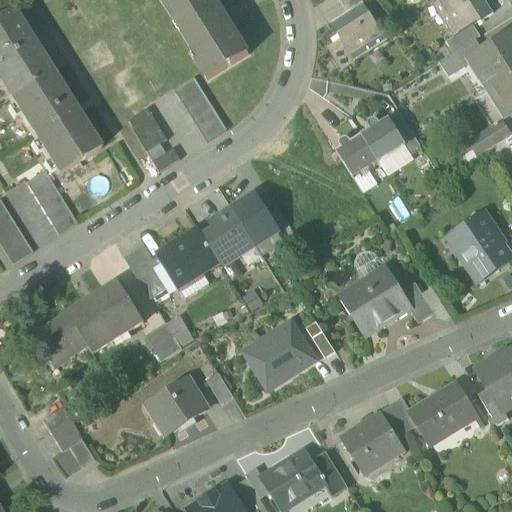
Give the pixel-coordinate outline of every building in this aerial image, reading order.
[(155,0),(197,65),(200,64),(160,0),(155,0)] [(197,65),(208,83),(249,57),(213,0),(160,0),(200,64),(197,65)] [(337,0),(347,14),(362,5),(363,6),(372,0),(337,0)] [(453,39),(454,40),(473,27),(493,15),(483,0),(447,0),(440,4),(452,22),(445,27),(453,39)] [(434,9),(445,27),(452,22),(440,4),(434,9)] [(327,49),(342,73),(369,55),(365,50),(383,38),(363,6),(362,5),(347,14),(330,25),(340,40),(327,49)] [(0,88),(9,103),(52,76),(11,11),(0,18),(0,88)] [(453,56),(454,55),(476,41),(481,38),(473,27),(454,40),(453,39),(445,44),(453,56)] [(476,58),(495,89),(511,77),(511,32),(482,51),(474,57),(476,58)] [(365,50),(369,55),(387,44),(383,38),(365,50)] [(482,51),(476,41),(454,55),(461,67),(467,64),(476,58),(474,57),(482,51)] [(454,55),(453,56),(439,65),(449,80),(469,68),(467,64),(461,67),(454,55)] [(99,151),(52,76),(9,103),(56,179),(99,151)] [(511,111),(511,77),(495,89),(510,113),(511,111)] [(174,93),(207,145),(227,133),(194,80),(174,93)] [(127,124),(147,155),(160,147),(167,142),(148,112),(148,111),(127,124)] [(406,148),(410,155),(420,149),(415,140),(399,115),(390,121),(406,147),(406,148)] [(451,149),(463,168),(482,156),(509,139),(497,120),(451,149)] [(371,132),(361,138),(379,165),(406,148),(406,147),(390,121),(380,127),(378,124),(375,122),(372,123),(369,126),(369,129),(371,132)] [(337,130),(351,144),(361,138),(347,123),(346,122),(336,129),(337,130)] [(368,172),(379,165),(361,138),(351,144),(349,145),(349,143),(346,140),(343,140),(341,142),(339,144),(339,147),(341,150),(336,154),(353,181),(368,172)] [(147,155),(152,164),(166,156),(160,147),(147,155)] [(406,148),(379,165),(388,180),(415,164),(410,155),(406,148)] [(159,175),(160,175),(180,163),(180,162),(174,153),(173,151),(166,156),(152,164),(159,175)] [(299,215),(353,181),(336,154),(281,188),(299,215)] [(378,188),(368,172),(353,181),(363,197),(378,188)] [(25,187),(58,239),(76,227),(44,175),(25,187)] [(255,197),(232,212),(255,249),(278,235),(255,197)] [(0,250),(11,269),(31,256),(0,205),(0,250)] [(214,233),(233,263),(255,249),(232,212),(210,226),(214,233)] [(458,255),(478,285),(510,264),(501,251),(505,248),(485,216),(454,236),(463,251),(458,255)] [(161,266),(177,293),(203,277),(220,266),(203,240),(199,233),(157,259),(157,260),(161,266)] [(233,263),(214,233),(203,240),(220,266),(222,270),(233,263)] [(285,245),(278,235),(255,249),(262,260),(285,245)] [(124,261),(150,303),(166,293),(153,271),(161,266),(157,260),(153,262),(144,248),(134,255),(124,261)] [(355,271),(362,282),(383,269),(376,259),(370,254),(360,255),(354,263),(355,271)] [(169,297),(177,293),(161,266),(153,271),(166,293),(169,297)] [(352,317),(365,339),(409,312),(410,311),(400,295),(394,286),(396,281),(389,270),(383,269),(362,282),(361,287),(343,298),(354,316),(352,317)] [(203,277),(177,293),(184,303),(209,287),(203,277)] [(425,280),(415,286),(435,317),(431,319),(434,323),(436,326),(439,327),(444,326),(451,322),(425,280)] [(118,284),(66,316),(88,351),(92,357),(113,343),(109,337),(124,328),(127,334),(144,324),(118,284)] [(418,327),(431,319),(435,317),(415,286),(400,295),(410,311),(409,312),(418,327)] [(253,292),(242,299),(252,314),(263,307),(253,292)] [(52,373),(88,351),(66,316),(30,339),(52,373)] [(179,318),(166,326),(169,331),(171,330),(175,336),(173,337),(182,351),(195,343),(179,318)] [(317,324),(306,331),(325,362),(335,355),(317,324)] [(263,357),(250,365),(268,393),(316,364),(290,325),(257,346),(263,357)] [(146,339),(161,364),(182,352),(182,351),(173,337),(175,336),(171,330),(169,331),(166,326),(146,339)] [(243,355),(250,365),(263,357),(257,346),(243,355)] [(488,391),(503,415),(504,414),(511,409),(511,352),(505,357),(505,358),(478,375),(488,391)] [(208,384),(222,407),(233,400),(219,377),(208,384)] [(168,435),(169,437),(207,412),(206,411),(203,413),(195,401),(198,399),(187,382),(147,409),(158,425),(160,424),(168,419),(176,430),(168,435)] [(417,428),(431,451),(433,450),(431,446),(464,426),(460,420),(471,414),(473,412),(457,385),(454,387),(455,389),(426,408),(424,406),(411,414),(409,415),(417,428)] [(478,398),(497,429),(509,422),(504,414),(503,415),(488,391),(478,398)] [(206,411),(198,399),(195,401),(203,413),(206,411)] [(402,399),(390,407),(407,434),(417,428),(409,415),(411,414),(402,399)] [(396,441),(407,434),(390,407),(379,414),(396,441)] [(94,463),(82,442),(69,422),(62,411),(42,424),(49,435),(61,455),(69,450),(81,470),(94,463)] [(339,438),(364,479),(365,478),(362,474),(400,451),(403,455),(404,454),(396,441),(379,414),(378,414),(379,416),(362,426),(363,428),(342,441),(340,438),(339,438)] [(168,419),(160,424),(168,435),(176,430),(168,419)] [(169,437),(168,435),(160,424),(158,425),(167,439),(169,437)] [(362,474),(365,478),(403,455),(400,451),(362,474)] [(270,496),(280,511),(288,511),(310,498),(308,494),(321,486),(324,490),(326,494),(328,493),(310,465),(303,453),(301,455),(303,457),(264,481),(262,479),(260,480),(270,496)] [(326,494),(331,502),(348,492),(325,455),(310,465),(328,493),(326,494)] [(247,481),(261,503),(270,496),(260,480),(262,479),(258,473),(246,480),(247,481)] [(247,481),(231,492),(243,511),(266,511),(261,503),(247,481)] [(308,494),(310,498),(324,490),(321,486),(308,494)] [(200,505),(188,511),(243,511),(231,492),(228,487),(216,495),(215,494),(213,495),(214,498),(203,505),(202,502),(199,504),(200,505)]
